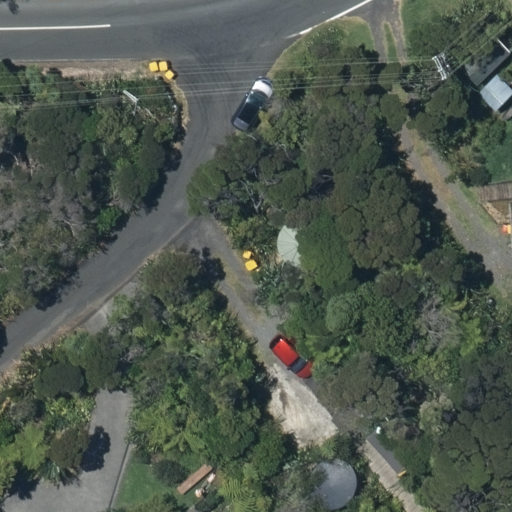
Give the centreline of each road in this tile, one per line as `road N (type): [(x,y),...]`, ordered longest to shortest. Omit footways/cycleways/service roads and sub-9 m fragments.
road 1 (unclassified): [(220,13),(228,85),(200,169),(0,374)]
road 2 (residential): [(220,13),(0,28)]
